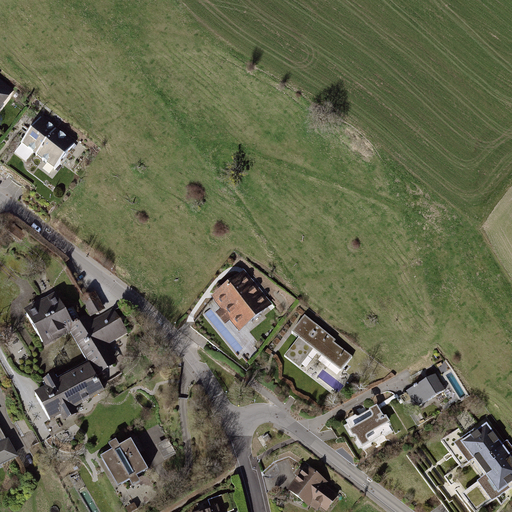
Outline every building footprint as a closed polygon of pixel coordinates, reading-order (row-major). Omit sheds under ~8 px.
[(0,113),(16,92),(0,79),(0,113)] [(75,145),(42,119),(23,145),(56,170),(75,145)] [(245,272),(212,300),(240,334),(273,306),(245,272)] [(95,293),(81,302),(91,317),(105,309),(95,293)] [(55,295),(24,312),(45,348),(71,335),(73,325),(55,295)] [(87,317),(73,325),(71,335),(89,365),(97,378),(118,364),(107,347),(129,333),(113,310),(91,324),(87,317)] [(336,341),(303,317),(291,335),(343,372),(353,358),(333,344),(336,341)] [(46,390),(35,396),(51,425),(61,419),(64,425),(78,417),(74,411),(105,393),(97,378),(89,365),(57,383),(54,377),(43,384),(46,390)] [(436,376),(406,393),(416,411),(433,401),(436,406),(453,396),(449,389),(445,392),(436,376)] [(377,408),(350,425),(360,442),(375,434),(381,443),(387,439),(390,443),(398,438),(393,429),(390,430),(377,408)] [(476,431),(455,446),(470,466),(474,463),(485,478),(477,484),(491,503),(511,487),(511,460),(508,455),(511,452),(511,448),(507,442),(501,446),(486,426),(477,432),(476,431)] [(0,469),(18,460),(9,442),(0,446),(0,469)] [(112,454),(102,460),(119,490),(130,483),(134,489),(141,485),(137,479),(149,472),(131,442),(119,449),(116,443),(109,448),(112,454)] [(306,467),(288,491),(316,511),(318,511),(321,508),(326,511),(327,511),(339,496),(324,486),(327,482),(306,467)] [(212,511),(209,511),(232,511),(233,511),(227,497),(209,503),(212,511)]
